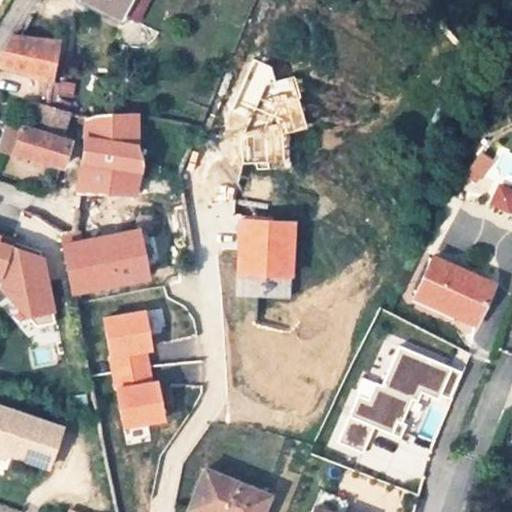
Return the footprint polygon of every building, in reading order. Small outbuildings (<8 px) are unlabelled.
[(87,0),(117,15),(125,0),(87,0)] [(11,34),(0,54),(0,65),(48,81),(57,39),(21,35),(11,34)] [(63,138),(70,111),(44,103),(35,129),(63,138)] [(86,116),(77,188),(134,191),(139,166),(135,141),(135,112),(100,113),(86,116)] [(69,140),(63,138),(35,129),(4,120),(0,135),(0,146),(61,166),(69,140)] [(511,187),(497,182),(488,204),(510,213),(511,208),(511,187)] [(79,240),(64,244),(68,263),(73,288),(105,282),(143,274),(145,281),(178,282),(178,268),(142,268),(135,235),(145,233),(143,216),(126,220),(128,230),(79,240)] [(292,218),(237,219),(237,276),(293,276),(292,218)] [(62,230),(64,244),(79,240),(69,229),(62,230)] [(0,235),(0,285),(34,324),(53,320),(41,264),(26,259),(30,246),(0,235)] [(38,248),(30,246),(26,259),(41,264),(38,248)] [(492,282),(431,255),(412,296),(474,323),(492,282)] [(73,288),(77,308),(109,302),(105,282),(73,288)] [(122,345),(113,301),(109,302),(77,308),(79,321),(87,359),(104,355),(104,350),(122,345)] [(355,394),(335,441),(361,452),(372,426),(390,434),(395,421),(399,423),(399,422),(409,398),(414,400),(418,391),(435,398),(437,394),(447,398),(458,371),(395,345),(379,384),(372,382),(365,398),(355,394)] [(0,455),(1,456),(3,452),(47,466),(60,425),(0,405),(0,455)] [(399,423),(395,421),(390,434),(398,437),(404,423),(399,422),(399,423)] [(259,511),(267,494),(204,469),(188,508),(198,511),(259,511)]
